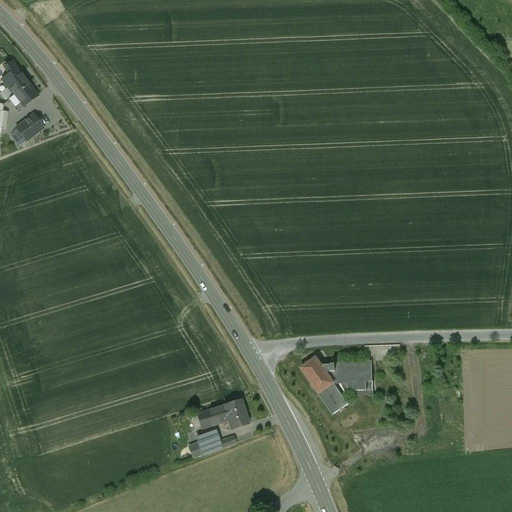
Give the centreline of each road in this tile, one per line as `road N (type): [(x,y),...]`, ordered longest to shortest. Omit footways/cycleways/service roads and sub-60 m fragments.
road 1 (secondary): [(0,15),(184,253),(252,360)]
road 2 (residential): [(252,360),(288,345),(511,335)]
road 3 (secondary): [(252,360),(317,485)]
